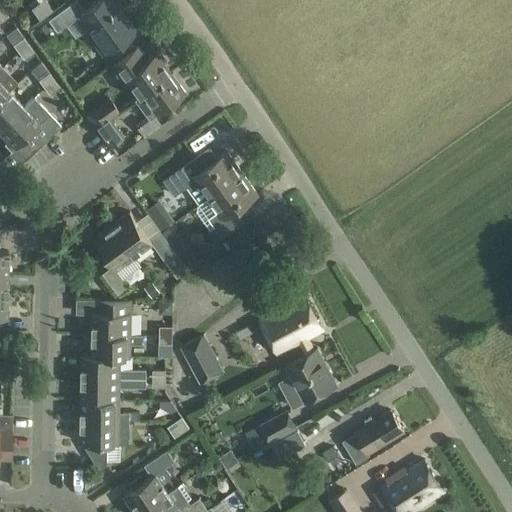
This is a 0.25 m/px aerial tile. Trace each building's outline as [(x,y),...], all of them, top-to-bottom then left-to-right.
[(107,0),(99,0),(84,11),(75,0),(74,0),(47,20),(56,32),(80,15),(89,28),(85,31),(103,55),(135,32),(125,17),(122,20),(107,0)] [(50,32),(45,24),(37,29),(43,37),(50,32)] [(18,52),(28,45),(23,38),(13,45),(18,52)] [(28,45),(18,52),(23,59),(33,52),(28,45)] [(137,97),(170,73),(163,63),(165,61),(158,51),(146,60),(136,47),(110,65),(126,88),(129,85),(137,97)] [(0,99),(8,91),(0,82),(0,80),(8,73),(2,67),(0,69),(0,99)] [(43,88),(54,80),(48,73),(38,81),(43,88)] [(149,119),(185,93),(170,73),(137,97),(134,99),(149,119)] [(54,80),(43,88),(48,95),(59,87),(54,80)] [(0,129),(23,107),(8,91),(0,99),(0,129)] [(0,168),(7,176),(60,124),(34,97),(23,107),(0,129),(0,133),(7,140),(3,144),(12,152),(0,163),(0,168)] [(86,114),(95,127),(108,118),(118,111),(108,98),(86,114)] [(122,138),(108,118),(95,127),(110,147),(122,138)] [(209,197),(242,173),(227,152),(205,167),(197,156),(163,180),(174,195),(186,187),(198,204),(209,197)] [(242,173),(209,197),(218,210),(208,218),(222,237),(243,221),(235,210),(257,194),(242,173)] [(111,225),(134,256),(151,243),(177,278),(188,269),(160,231),(149,239),(130,212),(111,225)] [(134,256),(111,225),(93,238),(113,265),(102,273),(118,296),(130,288),(116,269),(134,256)] [(322,329),(312,309),(305,296),(306,295),(301,285),(282,295),(286,305),(260,319),(278,352),(322,329)] [(92,334),(130,335),(131,313),(130,313),(130,300),(98,300),(98,312),(92,312),(92,334)] [(260,319),(250,324),(254,331),(264,326),(260,319)] [(159,335),(172,335),(172,325),(159,325),(159,335)] [(81,356),(130,356),(130,344),(142,344),(142,335),(130,335),(92,334),(91,355),(81,355),(81,356)] [(172,335),(159,335),(159,344),(172,344),(172,335)] [(201,382),(222,371),(203,335),(182,347),(201,382)] [(285,365),(290,375),(279,381),(293,408),(304,402),(336,385),(316,348),(285,365)] [(130,356),(81,356),(81,377),(146,379),(146,369),(119,369),(120,357),(130,357),(130,356)] [(152,378),(165,379),(165,370),(152,370),(152,378)] [(81,399),(119,400),(119,386),(146,386),(146,379),(81,377),(81,399)] [(165,379),(152,378),(152,387),(165,387),(165,379)] [(119,400),(81,399),(80,420),(129,421),(129,412),(119,412),(119,400)] [(269,443),(297,427),(287,408),(258,424),(258,425),(245,432),(255,449),(268,442),(269,443)] [(378,446),(403,431),(390,410),(366,425),(366,426),(355,432),(367,452),(378,445),(378,446)] [(0,413),(0,460),(12,460),(12,426),(12,414),(0,413)] [(174,421),(181,432),(189,427),(181,417),(174,421)] [(129,421),(80,420),(80,443),(85,443),(85,447),(99,468),(106,464),(107,443),(129,444),(129,421)] [(181,432),(174,421),(167,426),(174,437),(181,432)] [(305,445),(297,430),(272,443),(280,458),(305,445)] [(134,511),(138,511),(167,492),(162,484),(169,479),(170,473),(166,467),(175,461),(167,449),(143,465),(151,476),(123,495),(134,511)] [(423,459),(381,486),(372,492),(385,511),(390,511),(396,508),(398,511),(410,511),(443,491),(423,459)] [(202,511),(207,509),(199,498),(191,503),(188,499),(191,497),(181,483),(167,492),(138,511),(202,511)] [(337,511),(356,511),(345,494),(331,503),(337,511)]
